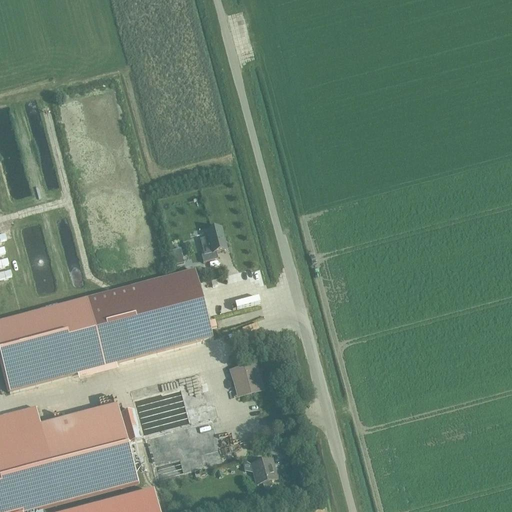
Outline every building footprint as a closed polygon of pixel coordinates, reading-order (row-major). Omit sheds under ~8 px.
[(203,264),(218,260),(216,253),(227,250),(221,228),(206,232),(208,238),(200,240),(204,256),(201,256),(203,264)] [(182,255),(174,257),(176,266),(184,264),(182,255)] [(217,329),(215,322),(209,324),(195,272),(0,323),(0,358),(9,394),(213,340),(211,331),(217,329)] [(0,281),(12,278),(10,272),(0,274),(0,281)] [(0,300),(17,295),(15,289),(0,293),(0,300)] [(257,366),(231,373),(236,393),(262,386),(257,366)] [(170,386),(178,416),(192,413),(189,404),(209,399),(212,396),(208,381),(196,380),(196,379),(170,386)] [(228,385),(222,387),(233,419),(239,417),(228,385)] [(120,416),(103,420),(49,435),(46,425),(41,427),(36,410),(0,419),(0,511),(32,511),(60,505),(138,484),(128,446),(143,442),(135,412),(120,416)] [(233,458),(241,456),(240,450),(232,452),(233,458)] [(271,488),(272,485),(271,483),(277,481),(272,462),(252,467),(257,486),(263,485),(264,488),(265,489),(267,490),(270,489),(271,488)] [(214,511),(206,480),(84,511),(214,511)]
